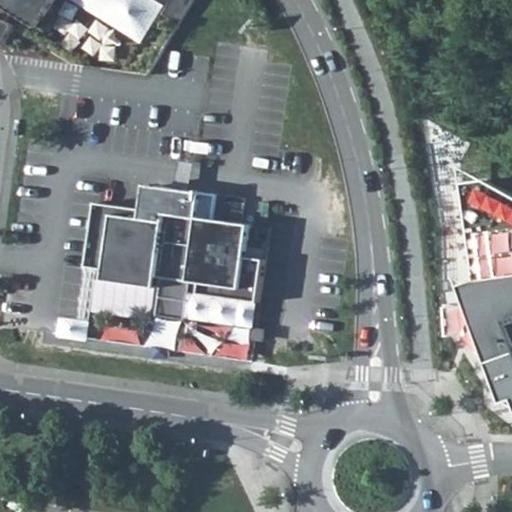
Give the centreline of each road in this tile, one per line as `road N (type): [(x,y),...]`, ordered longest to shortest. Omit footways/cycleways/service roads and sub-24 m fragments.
road 1 (unclassified): [(374,415),(377,295),(361,159),(337,80),(293,0)]
road 2 (tertiary): [(0,388),(244,426),(315,450)]
road 3 (tertiary): [(427,511),(437,479),(424,439),(408,424),(374,415)]
